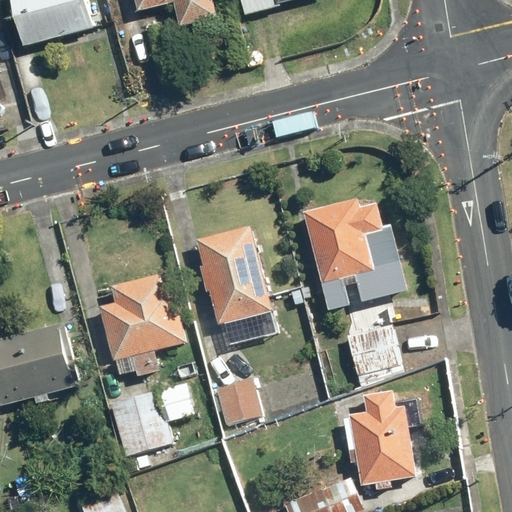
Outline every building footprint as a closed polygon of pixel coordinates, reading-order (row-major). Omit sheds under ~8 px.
[(17,0),(29,45),(105,26),(101,0),(17,0)] [(143,0),(146,13),(184,2),(189,28),(226,17),(222,0),(143,0)] [(0,72),(15,69),(0,9),(0,72)] [(353,274),(365,271),(371,298),(416,288),(402,223),(392,226),(386,201),(370,205),(368,195),(313,207),(338,306),(360,301),(353,274)] [(261,225),(205,240),(229,333),(285,319),(261,225)] [(121,282),(125,302),(111,307),(123,362),(192,339),(176,263),(121,282)] [(79,320),(0,339),(0,406),(94,383),(79,320)] [(352,336),(358,359),(353,361),(356,373),(361,371),(363,376),(411,364),(400,323),(352,336)] [(329,345),(319,348),(331,396),(341,393),(329,345)] [(251,353),(210,365),(218,393),(223,391),(233,426),(269,415),(251,353)] [(196,383),(164,391),(117,403),(130,455),(177,443),(172,420),(203,412),(196,383)] [(413,405),(404,406),(402,389),(374,393),(377,410),(360,413),(371,483),(424,475),(413,405)] [(357,476),(291,503),(294,511),(359,511),(370,508),(357,476)] [(133,511),(124,493),(89,511),(133,511)]
